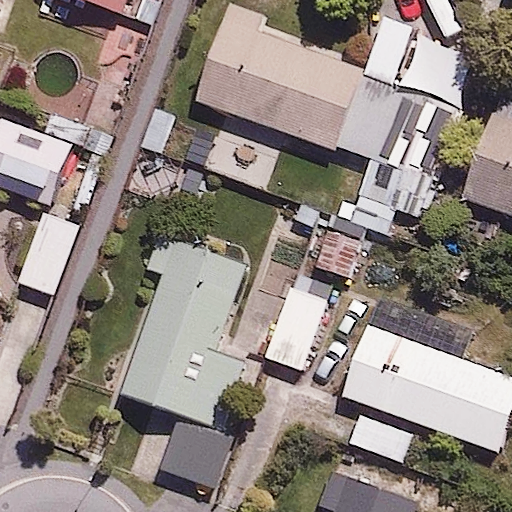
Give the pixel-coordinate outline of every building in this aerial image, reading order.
[(87,0),(127,14),(132,0),(87,0)] [(203,97),(376,161),(355,218),(388,230),(409,172),(438,183),(465,108),(263,34),(270,16),(237,4),(203,97)] [(78,139),(0,114),(0,182),(59,200),(78,139)] [(511,118),(499,114),(472,195),(511,208),(511,118)] [(84,224),(45,209),(20,274),(59,289),(84,224)] [(370,244),(331,228),(316,263),(354,279),(370,244)] [(246,264),(162,232),(149,267),(171,275),(128,389),(184,410),(163,468),(220,489),(241,432),(225,426),(251,357),(216,344),(246,264)] [(331,299),(294,285),(266,356),(303,371),(331,299)] [(511,425),(511,374),(370,322),(343,392),(502,451),(511,425)] [(415,430),(363,413),(353,442),(405,459),(415,430)] [(421,511),(426,498),(339,467),(326,503),(344,509),(343,511),(421,511)]
